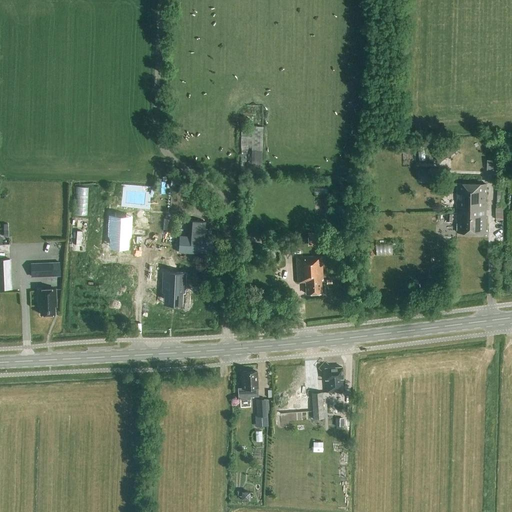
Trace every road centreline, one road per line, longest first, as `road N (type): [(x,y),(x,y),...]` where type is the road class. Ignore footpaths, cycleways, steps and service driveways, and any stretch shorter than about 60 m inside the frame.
road 1 (track): [(162,0),(160,137),(216,199),(227,238),(227,336)]
road 2 (primary): [(227,351),(511,317)]
road 3 (primary): [(0,363),(227,351)]
